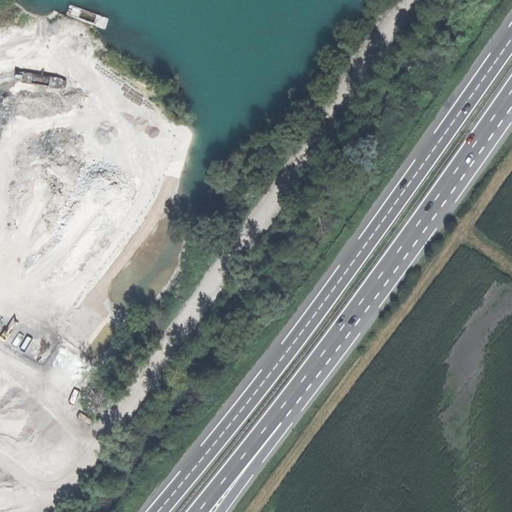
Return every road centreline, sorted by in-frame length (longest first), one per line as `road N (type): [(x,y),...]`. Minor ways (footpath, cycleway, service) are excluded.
road 1 (motorway): [(511,37),(375,231),(157,511)]
road 2 (motorway): [(284,400),(511,88)]
road 3 (motorway): [(197,511),(284,400)]
road 4 (motorway): [(220,511),(261,455),(284,400)]
